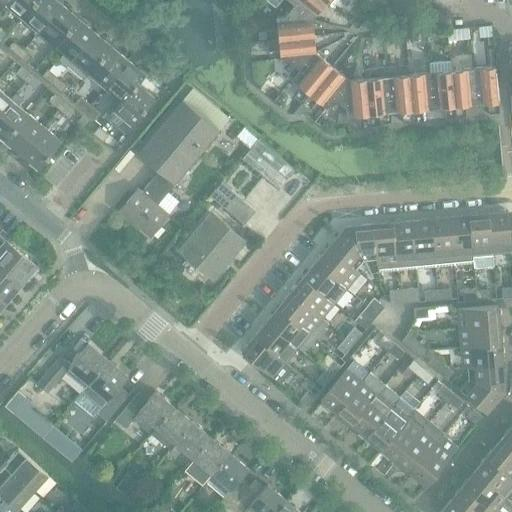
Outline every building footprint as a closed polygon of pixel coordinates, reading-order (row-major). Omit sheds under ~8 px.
[(8,0),(5,4),(22,18),(37,0),(8,0)] [(37,0),(22,18),(39,32),(61,5),(55,0),(37,0)] [(287,0),(294,5),(296,7),(297,7),(313,20),(326,3),(323,0),(287,0)] [(39,32),(55,46),(78,19),(61,5),(39,32)] [(294,5),(285,16),(276,17),(277,30),(266,31),(267,41),(314,37),(312,20),(313,20),(297,7),(296,7),(294,5)] [(66,67),(68,66),(95,33),(78,19),(55,46),(63,53),(57,60),(66,67)] [(84,79),(89,74),(111,47),(95,33),(68,66),(84,79)] [(268,52),(279,51),(280,63),(289,62),(300,71),(301,69),(302,68),(316,53),(315,52),(314,37),(267,41),(268,52)] [(14,41),(8,48),(18,57),(24,49),(14,41)] [(89,74),(105,88),(128,61),(111,47),(89,74)] [(27,64),(34,57),(24,49),(18,57),(27,64)] [(301,69),(300,71),(292,80),(302,88),(294,97),(302,104),(332,67),(316,53),(302,68),(301,69)] [(138,84),(145,76),(128,61),(105,88),(121,101),(121,102),(137,84),(138,84)] [(445,108),(446,119),(456,118),(451,71),(450,61),(429,63),(430,73),(433,109),(445,108)] [(402,112),(403,123),(413,122),(408,75),(407,65),(385,67),(390,113),(402,112)] [(20,67),(14,73),(25,83),(31,76),(20,67)] [(309,110),(317,101),(326,108),(334,99),(336,97),(336,96),(348,80),(332,67),(302,104),(308,108),(309,110)] [(380,125),(379,114),(390,113),(385,67),(364,69),(365,79),(369,126),(380,125)] [(487,104),(488,114),(499,113),(495,67),(473,69),(476,105),(487,104)] [(47,69),(41,76),(52,84),(58,77),(47,69)] [(466,117),(465,106),(476,105),(473,69),(451,71),(456,118),(466,117)] [(423,121),(422,110),(433,109),(430,73),(408,75),(413,122),(423,121)] [(34,90),(40,83),(31,76),(25,83),(34,90)] [(61,92),(67,85),(58,77),(52,84),(61,92)] [(345,108),(346,117),(359,116),(360,127),(369,126),(365,79),(349,81),(348,80),(336,96),(336,97),(334,99),(345,108)] [(154,98),(138,84),(137,84),(121,102),(121,101),(114,110),(132,125),(154,98)] [(137,189),(119,211),(150,237),(169,215),(168,215),(176,206),(179,202),(169,193),(175,186),(219,133),(218,132),(230,118),(193,87),(182,101),(137,154),(155,169),(158,172),(141,192),(137,189)] [(0,112),(10,100),(0,91),(0,112)] [(16,94),(10,100),(0,112),(0,136),(5,140),(27,114),(17,106),(23,99),(16,94)] [(53,94),(47,101),(58,110),(64,103),(53,94)] [(81,97),(75,104),(85,112),(91,106),(81,97)] [(66,117),(72,110),(64,103),(58,110),(66,117)] [(302,104),(293,115),(303,114),(308,108),(302,104)] [(95,120),(100,114),(91,106),(85,112),(95,120)] [(5,140),(21,154),(43,128),(27,114),(5,140)] [(103,143),(109,136),(99,127),(93,134),(103,143)] [(244,127),(237,136),(251,149),(243,159),(244,159),(280,188),(295,170),(295,169),(244,127)] [(38,169),(60,143),(43,128),(21,154),(38,169)] [(143,186),(155,172),(144,163),(133,177),(143,186)] [(244,228),(256,214),(222,185),(210,199),(244,228)] [(492,254),(511,252),(508,212),(488,213),(492,254)] [(470,215),(474,263),(474,268),(493,266),(492,254),(488,213),(470,215)] [(214,281),(245,244),(210,214),(178,251),(214,281)] [(454,265),(474,263),(470,215),(450,217),(454,265)] [(450,217),(431,219),(435,267),(454,265),(450,217)] [(431,219),(412,220),(416,268),(435,267),(431,219)] [(412,220),(392,222),(397,270),(416,268),(412,220)] [(376,260),(377,272),(397,270),(392,222),(373,224),(376,260)] [(364,261),(376,260),(373,224),(345,227),(363,261),(364,261)] [(345,227),(327,248),(355,271),(356,270),(363,261),(345,227)] [(38,265),(0,232),(0,264),(22,283),(38,265)] [(315,263),(346,289),(353,295),(366,280),(359,274),(359,273),(356,270),(355,271),(327,248),(315,263)] [(315,263),(302,278),(334,304),(346,289),(315,263)] [(0,264),(0,296),(7,302),(22,283),(0,264)] [(302,278),(290,293),(322,319),(334,304),(302,278)] [(511,297),(511,287),(501,289),(502,299),(511,297)] [(419,302),(418,288),(407,289),(408,303),(419,302)] [(452,299),(451,288),(437,289),(438,300),(452,299)] [(407,289),(399,290),(400,304),(408,303),(407,289)] [(425,291),(426,301),(438,300),(437,289),(425,291)] [(389,290),(391,305),(400,304),(399,290),(389,290)] [(490,300),(489,290),(476,291),(477,301),(490,300)] [(462,292),(463,302),(477,301),(476,291),(462,292)] [(327,324),(322,319),(290,293),(278,308),(315,339),(327,324)] [(385,307),(374,298),(367,306),(378,315),(385,307)] [(367,306),(361,313),(372,322),(378,315),(367,306)] [(498,306),(457,309),(459,329),(500,326),(498,306)] [(266,322),(297,348),(303,353),(315,339),(278,308),(266,322)] [(414,309),(415,318),(415,320),(429,318),(428,308),(414,309)] [(356,320),(366,329),(372,322),(361,313),(356,320)] [(285,363),(297,348),(266,322),(254,337),(285,363)] [(459,329),(460,348),(501,344),(500,326),(459,329)] [(362,334),(354,327),(345,338),(353,345),(362,334)] [(408,334),(401,342),(412,351),(419,343),(408,334)] [(383,335),(377,343),(387,352),(394,344),(383,335)] [(241,352),(272,378),(280,384),(292,369),(285,363),(254,337),(241,352)] [(337,348),(345,354),(353,345),(345,338),(337,348)] [(423,360),(429,352),(419,343),(412,351),(423,360)] [(60,358),(37,385),(47,394),(62,376),(81,391),(86,385),(107,360),(88,344),(69,366),(60,358)] [(397,360),(404,352),(394,344),(387,352),(397,360)] [(503,364),(501,344),(460,348),(462,368),(467,368),(503,364)] [(433,356),(427,363),(437,371),(443,364),(433,356)] [(81,391),(74,400),(93,417),(95,414),(105,423),(129,395),(120,388),(128,378),(107,360),(86,385),(81,391)] [(321,401),(336,413),(369,372),(354,360),(321,401)] [(341,366),(333,360),(324,371),(332,377),(341,366)] [(413,360),(407,368),(412,372),(417,376),(423,369),(422,368),(413,360)] [(445,379),(451,372),(443,364),(437,371),(445,379)] [(467,368),(468,380),(467,381),(505,391),(503,364),(467,368)] [(407,368),(403,372),(408,377),(412,372),(407,368)] [(428,386),(434,378),(423,368),(422,368),(423,369),(417,376),(428,386)] [(317,380),(325,386),(332,377),(324,371),(317,380)] [(370,372),(369,373),(369,372),(336,413),(350,425),(384,384),(370,372)] [(459,390),(486,413),(505,391),(467,381),(459,390)] [(350,425),(351,426),(365,437),(399,396),(384,384),(350,425)] [(443,385),(436,393),(446,401),(452,393),(443,385)] [(18,390),(4,405),(13,412),(24,422),(34,410),(37,407),(32,403),(26,397),(18,390)] [(316,397),(308,391),(300,401),(307,407),(316,397)] [(137,394),(115,421),(125,429),(134,419),(152,435),(174,408),(155,392),(147,402),(137,394)] [(456,410),(463,402),(452,393),(446,401),(456,410)] [(365,437),(366,438),(380,450),(414,408),(399,396),(365,437)] [(152,435),(148,439),(156,446),(160,441),(170,450),(192,423),(174,408),(152,435)] [(380,450),(395,462),(429,420),(414,408),(380,450)] [(476,426),(482,418),(472,410),(465,418),(476,426)] [(395,462),(396,462),(410,474),(444,433),(429,420),(395,462)] [(192,423),(170,450),(171,451),(177,456),(181,450),(192,460),(211,438),(192,423)] [(499,442),(511,452),(511,428),(511,427),(499,442)] [(410,474),(426,487),(458,447),(442,435),(444,433),(410,474)] [(192,460),(185,468),(194,475),(201,467),(212,475),(230,454),(211,438),(192,460)] [(71,441),(62,453),(72,460),(81,449),(71,441)] [(511,477),(511,452),(499,442),(486,457),(511,477)] [(3,465),(32,492),(41,500),(56,483),(17,449),(3,465)] [(212,475),(206,482),(224,497),(217,506),(224,511),(228,511),(249,487),(240,480),(248,470),(230,454),(212,475)] [(505,498),(511,502),(511,477),(486,457),(474,472),(505,498)] [(3,465),(0,468),(0,492),(18,508),(32,492),(3,465)] [(474,472),(461,487),(492,511),(493,511),(505,498),(474,472)] [(122,479),(116,486),(129,497),(135,490),(122,479)] [(249,487),(228,511),(275,511),(285,501),(267,485),(259,495),(249,487)] [(492,511),(461,487),(449,501),(462,511),(492,511)] [(143,508),(149,501),(135,490),(129,497),(143,508)] [(0,492),(0,511),(14,511),(18,508),(0,492)] [(275,511),(298,511),(285,501),(275,511)] [(440,511),(462,511),(449,501),(440,511)] [(84,511),(86,511),(77,502),(67,511),(84,511)]
